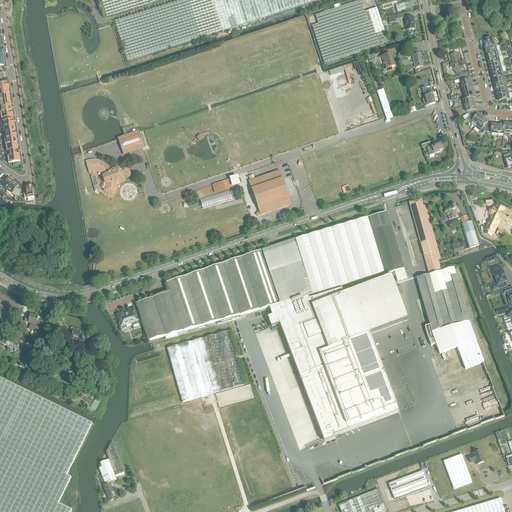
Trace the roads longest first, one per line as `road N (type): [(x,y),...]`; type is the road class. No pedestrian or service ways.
road 1 (secondary): [(83,293),(396,189),(462,178)]
road 2 (tertiary): [(459,155),(426,12)]
road 3 (residential): [(0,164),(29,178),(12,73)]
road 4 (residential): [(511,114),(486,106),(461,6)]
